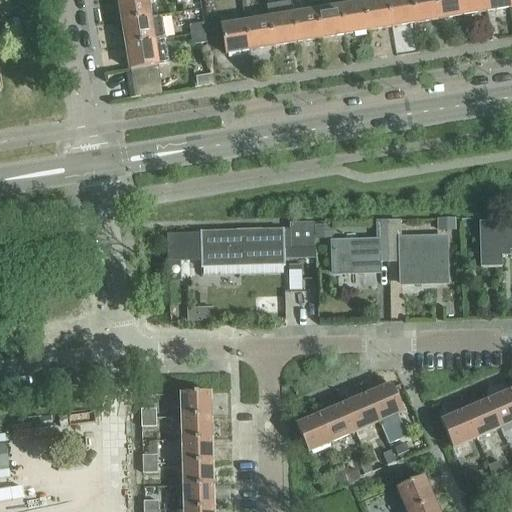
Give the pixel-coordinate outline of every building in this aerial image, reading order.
[(122,23),(150,19),(146,0),(117,0),(118,0),(122,23)] [(416,24),(411,0),(391,0),(388,1),(392,28),(416,24)] [(440,20),(436,0),(411,0),(416,24),(440,20)] [(463,17),(460,0),(436,0),(440,20),(463,17)] [(487,13),(484,0),(460,0),(463,17),(487,13)] [(511,9),(509,0),(484,0),(487,13),(511,9)] [(364,5),(369,32),(392,28),(388,1),(364,5)] [(340,8),(345,36),(369,32),(364,5),(340,8)] [(345,36),(340,8),(317,12),(321,40),(345,36)] [(321,40),(317,12),(292,16),(297,44),(321,40)] [(297,44),(292,16),(267,20),(272,48),(297,44)] [(161,17),(150,19),(122,23),(126,47),(165,41),(161,17)] [(272,48),(267,20),(245,24),(249,52),(272,48)] [(204,24),(189,27),(191,37),(205,34),(204,24)] [(221,28),(225,56),(249,52),(245,24),(221,28)] [(192,46),(207,44),(205,34),(191,37),(192,46)] [(157,67),(169,65),(165,41),(126,47),(130,71),(157,67)] [(130,71),(126,72),(130,100),(162,95),(157,67),(130,71)] [(456,221),(438,222),(438,233),(456,233),(456,221)] [(376,243),(333,244),(334,275),(368,274),(368,262),(377,262),(377,264),(389,264),(388,222),(376,223),(376,243)] [(400,222),(388,222),(389,264),(401,264),(402,285),(437,284),(436,272),(446,272),(446,253),(445,237),(401,238),(400,222)] [(501,223),(479,223),(480,269),(502,268),(501,252),(511,251),(511,228),(501,229),(501,223)] [(237,232),(237,236),(202,237),(202,233),(201,233),(202,269),(203,269),(203,265),(283,263),(283,267),(284,267),(283,251),(314,250),(314,225),(289,225),(289,230),(282,231),(282,234),(262,235),(262,231),(237,232)] [(332,241),(332,227),(315,227),(315,242),(332,241)] [(188,324),(213,324),(212,309),(187,309),(188,324)] [(403,414),(391,386),(367,396),(379,424),(398,416),(403,414)] [(511,424),(511,393),(511,392),(488,402),(500,430),(511,424)] [(210,394),(181,395),(181,419),(211,418),(210,394)] [(379,424),(367,396),(343,406),(355,434),(379,424)] [(500,430),(488,402),(465,412),(476,440),(500,430)] [(355,434),(343,406),(320,416),(331,444),(355,434)] [(156,411),(141,411),(141,420),(156,420),(156,411)] [(440,423),(452,450),(476,440),(465,412),(440,423)] [(296,427),(308,454),(331,444),(320,416),(296,427)] [(398,416),(379,424),(388,446),(407,438),(398,416)] [(182,442),(212,441),(211,418),(181,419),(182,442)] [(142,429),(157,428),(156,420),(141,420),(142,429)] [(183,465),(213,464),(212,441),(182,442),(183,465)] [(406,445),(394,450),(398,457),(409,452),(406,445)] [(390,453),(383,456),(388,467),(395,464),(390,453)] [(157,457),(142,457),(143,466),(158,466),(157,457)] [(492,478),(502,473),(498,462),(488,467),(492,478)] [(213,464),(183,465),(184,488),(213,487),(213,464)] [(143,475),(158,474),(158,466),(143,466),(143,475)] [(356,469),(345,473),(348,481),(359,476),(356,469)] [(342,470),(331,474),(336,486),(346,481),(342,470)] [(423,478),(396,490),(405,511),(409,511),(434,502),(423,478)] [(213,487),(184,488),(184,511),(214,510),(213,487)] [(508,510),(511,508),(511,495),(503,499),(508,510)] [(438,511),(434,502),(409,511),(438,511)] [(159,503),(143,503),(144,511),(159,511),(159,503)]
